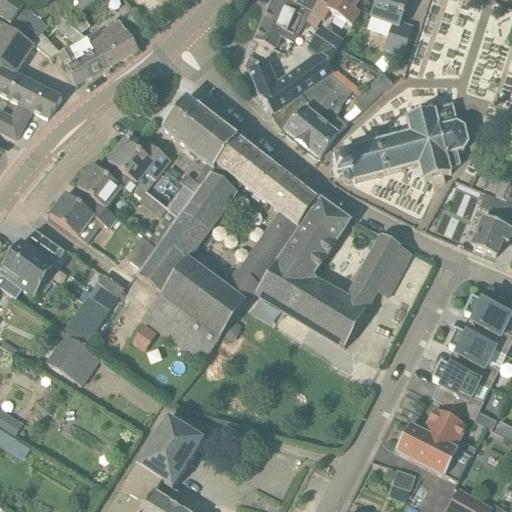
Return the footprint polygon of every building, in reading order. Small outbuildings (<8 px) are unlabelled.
[(32,46),(47,30),(24,7),(25,5),(17,0),(0,0),(0,20),(9,27),(10,27),(13,29),(32,46)] [(312,14),(279,0),(274,0),(255,44),(273,53),(289,52),(306,24),(312,14)] [(279,0),(312,14),(320,0),(279,0)] [(320,0),(312,14),(306,24),(317,31),(321,24),(323,25),(331,15),(354,30),(362,18),(355,14),(363,0),(336,0),(336,1),(335,0),(320,0)] [(377,0),(370,22),(391,29),(383,53),(401,59),(411,29),(399,25),(407,0),(377,0)] [(80,37),(90,30),(82,18),(70,27),(76,33),(80,37)] [(106,70),(93,53),(84,41),(80,37),(76,33),(70,27),(64,22),(56,30),(73,47),(58,56),(75,88),(106,70)] [(0,26),(0,66),(13,74),(31,47),(0,26)] [(270,118),(330,78),(334,75),(329,67),(341,46),(341,45),(321,31),(320,32),(306,52),(313,59),(297,69),(276,85),(269,67),(248,76),(258,101),(270,118)] [(93,53),(106,70),(137,53),(127,35),(93,53)] [(360,114),(380,96),(392,88),(382,75),(351,102),(360,114)] [(330,78),(270,118),(271,118),(284,134),(284,135),(319,162),(331,146),(337,138),(355,120),(343,110),(341,111),(340,110),(352,94),(330,78)] [(19,81),(8,102),(18,107),(13,116),(26,123),(31,114),(46,122),(61,102),(19,81)] [(162,133),(207,167),(214,173),(236,142),(185,102),(162,133)] [(376,140),(377,144),(343,153),(343,154),(338,155),(336,159),(337,164),(332,165),(336,181),(341,180),(343,185),(346,187),(352,186),(417,169),(421,184),(430,182),(432,190),(444,186),(442,179),(452,176),(450,172),(460,169),(457,156),(464,154),(469,146),(464,130),(457,125),(452,107),(434,112),(404,120),(408,135),(389,140),(388,136),(376,140)] [(13,116),(11,120),(0,113),(0,136),(15,145),(26,123),(13,116)] [(116,172),(136,189),(146,177),(155,184),(171,164),(142,142),(135,151),(126,144),(108,165),(116,172)] [(165,340),(202,366),(219,342),(236,317),(250,302),(260,287),(259,287),(267,275),(266,274),(316,203),(274,171),(236,142),(214,173),(195,198),(178,221),(156,252),(141,273),(137,278),(162,297),(142,323),(165,340)] [(195,198),(214,173),(207,167),(194,184),(186,177),(180,186),(195,198)] [(87,198),(106,213),(122,193),(134,203),(159,222),(166,212),(142,194),(136,189),(116,172),(108,181),(93,169),(77,190),(87,198)] [(511,184),(502,180),(494,200),(506,205),(511,190),(511,184)] [(106,213),(87,198),(79,207),(65,196),(49,217),(86,247),(102,227),(109,233),(118,222),(106,213)] [(511,206),(506,205),(494,200),(485,196),(479,210),(489,214),(486,221),(483,220),(471,249),(495,259),(502,243),(507,245),(511,232),(511,206)] [(254,297),(250,303),(338,357),(365,314),(375,295),(397,255),(400,250),(381,239),(346,303),(313,284),(313,278),(349,225),(320,204),(276,265),(276,267),(255,298),(254,297)] [(170,215),(147,245),(156,252),(178,221),(170,215)] [(147,245),(141,241),(126,262),(128,264),(141,273),(156,252),(147,245)] [(45,296),(49,288),(52,284),(47,281),(55,268),(21,245),(10,261),(3,271),(0,275),(0,292),(7,298),(20,306),(26,297),(33,302),(39,292),(45,296)] [(124,292),(104,278),(98,287),(118,301),(124,292)] [(118,301),(98,287),(88,301),(108,315),(118,301)] [(494,351),(493,353),(505,358),(511,344),(511,339),(502,335),(510,319),(497,313),(499,309),(483,301),(481,305),(471,300),(463,317),(473,322),(465,338),(494,351)] [(63,336),(65,337),(84,350),(108,315),(88,301),(63,336)] [(450,370),(478,385),(490,391),(498,373),(486,367),(493,353),(494,351),(465,338),(455,333),(447,350),(457,354),(450,370)] [(101,362),(84,350),(65,337),(46,365),(65,379),(82,390),(101,362)] [(478,385),(450,370),(439,365),(431,382),(441,387),(433,404),(474,423),(483,405),(471,400),(478,385)] [(0,429),(3,431),(10,418),(0,411),(0,429)] [(458,445),(466,429),(434,413),(422,435),(408,428),(395,455),(454,485),(471,452),(458,445)] [(497,424),(488,419),(484,428),(493,432),(497,424)] [(120,493),(107,511),(144,511),(154,497),(161,486),(171,493),(202,444),(167,421),(120,493)] [(510,442),(511,437),(511,431),(500,426),(496,435),(510,442)] [(0,449),(22,462),(29,450),(0,433),(0,449)] [(386,500),(404,505),(411,479),(394,474),(386,500)] [(491,511),(460,493),(448,511),(491,511)] [(144,511),(177,511),(154,497),(144,511)]
